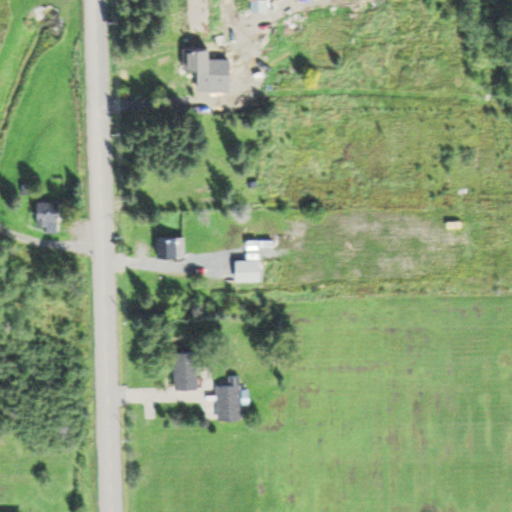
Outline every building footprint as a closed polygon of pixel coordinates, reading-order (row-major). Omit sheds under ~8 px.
[(191,47),(191,67),(212,67),(212,47),(191,47)] [(62,231),(60,204),(42,205),(43,233),(62,231)] [(190,237),(165,237),(165,257),(190,257),(190,237)] [(262,260),(242,260),(242,279),(262,279),(262,260)] [(201,388),(201,353),(181,353),(181,388),(201,388)] [(226,418),(246,418),(246,385),(226,385),(226,418)]
